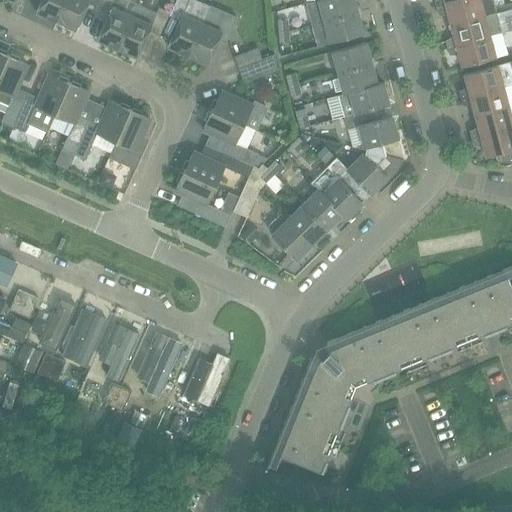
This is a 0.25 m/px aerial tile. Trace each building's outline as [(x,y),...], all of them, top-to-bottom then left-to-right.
[(42,0),(37,13),(57,22),(66,0),(42,0)] [(66,0),(57,22),(76,31),(88,4),(99,9),(103,0),(66,0)] [(103,0),(99,9),(110,14),(98,41),(118,49),(138,4),(128,0),(103,0)] [(176,0),(171,13),(169,16),(179,21),(168,48),(188,56),(203,24),(184,16),(191,0),(176,0)] [(323,0),(306,5),(312,26),(358,13),(354,0),(323,0)] [(440,0),(435,2),(437,8),(467,0),(440,0)] [(491,0),(467,0),(437,8),(439,15),(448,13),(451,26),(495,14),(491,0)] [(157,13),(138,4),(118,49),(137,58),(150,31),(160,36),(169,16),(171,13),(159,7),(157,13)] [(210,6),(203,24),(188,56),(209,65),(220,38),(226,41),(236,17),(210,6)] [(358,13),(312,26),(318,47),(364,34),(358,13)] [(501,34),(495,14),(451,26),(455,39),(445,41),(447,48),(490,37),(501,34)] [(289,31),(288,20),(278,21),(279,32),(289,31)] [(290,42),(289,31),(279,32),(280,43),(290,42)] [(496,58),(490,37),(447,48),(449,55),(458,53),(462,67),(496,58)] [(333,52),(339,73),(372,64),(366,43),(333,52)] [(234,57),(239,69),(262,60),(258,48),(234,57)] [(0,74),(8,56),(0,52),(0,74)] [(275,55),(262,60),(239,69),(244,82),(277,69),(275,55)] [(0,104),(8,108),(2,123),(13,128),(28,93),(18,89),(28,65),(8,56),(0,74),(0,104)] [(468,90),(459,92),(461,99),(504,87),(511,85),(511,71),(510,63),(498,66),(464,75),(468,90)] [(344,91),(345,94),(383,84),(383,83),(377,84),(372,64),(339,73),(340,78),(333,81),(336,93),(344,91)] [(299,84),(296,73),(286,76),(289,87),(299,84)] [(48,133),(50,128),(70,84),(49,74),(39,98),(28,93),(13,128),(25,133),(29,125),(48,133)] [(62,150),(74,155),(90,121),(78,116),(89,92),(70,84),(50,128),(68,136),(62,150)] [(301,95),(299,84),(289,87),(292,97),(301,95)] [(383,84),(340,96),(345,117),(389,105),(383,84)] [(472,103),(475,116),(509,107),(504,87),(461,99),(463,106),(472,103)] [(221,91),(212,111),(244,126),(245,124),(258,131),(268,108),(256,102),(253,106),(221,91)] [(97,134),(116,143),(130,110),(111,102),(100,125),(90,121),(74,155),(86,160),(97,134)] [(367,148),(366,151),(386,157),(386,156),(382,144),(398,139),(389,105),(345,117),(349,129),(359,125),(366,148),(367,148)] [(469,132),(471,139),(511,128),(511,117),(509,107),(475,116),(479,129),(469,132)] [(296,112),(300,129),(310,127),(305,109),(296,112)] [(130,110),(116,143),(109,158),(136,170),(147,145),(146,145),(145,149),(138,146),(150,119),(130,110)] [(227,141),(222,152),(253,167),(259,155),(236,144),(244,126),(212,111),(203,131),(227,141)] [(511,128),(471,139),(473,146),(482,143),(486,158),(496,155),(498,163),(499,164),(501,166),(503,166),(505,166),(511,165),(511,168),(511,128)] [(291,146),(298,153),(306,145),(299,138),(291,146)] [(386,157),(366,151),(365,155),(364,154),(348,170),(337,158),(328,167),(339,178),(339,179),(363,203),(388,178),(376,166),(385,157),(386,157)] [(194,152),(185,172),(217,186),(225,168),(248,178),(253,167),(222,152),(217,163),(194,152)] [(282,168),(275,161),(268,169),(275,176),(282,168)] [(339,178),(328,167),(312,183),(319,190),(323,194),(347,219),(363,203),(339,179),(339,178)] [(275,176),(268,169),(260,177),(267,184),(275,176)] [(217,186),(185,172),(176,191),(199,202),(194,213),(225,227),(231,215),(208,205),(217,186)] [(233,212),(246,218),(247,218),(259,191),(248,179),(233,212)] [(323,194),(319,190),(303,205),(327,229),(342,215),(346,219),(347,219),(323,194)] [(303,205),(288,220),(312,245),(327,229),(303,205)] [(312,245),(288,220),(282,214),(269,227),(275,233),(272,236),(296,260),(312,245)] [(14,266),(0,260),(0,278),(8,282),(14,266)] [(511,289),(507,276),(398,321),(331,349),(318,362),(280,455),(321,472),(356,387),(511,322),(511,289)] [(19,290),(14,300),(34,309),(39,299),(19,290)] [(34,309),(14,300),(10,310),(30,319),(34,309)] [(52,315),(40,312),(30,335),(54,346),(70,308),(57,302),(52,315)] [(108,323),(84,313),(63,361),(66,362),(87,372),(108,323)] [(11,335),(25,342),(31,326),(18,320),(11,335)] [(144,338),(114,327),(98,365),(111,370),(106,380),(112,383),(122,387),(144,338)] [(158,331),(135,380),(149,386),(144,394),(170,406),(196,348),(158,331)] [(16,366),(34,374),(43,352),(25,344),(16,366)] [(37,373),(47,378),(56,358),(46,353),(37,373)] [(212,367),(200,362),(182,400),(207,411),(220,383),(228,363),(217,357),(212,367)] [(63,361),(56,358),(47,378),(57,382),(66,362),(63,361)] [(0,360),(0,372),(5,375),(9,365),(0,360)] [(103,403),(113,407),(122,387),(112,383),(103,403)] [(132,392),(122,387),(113,407),(123,412),(132,392)] [(182,438),(193,443),(202,423),(191,418),(182,438)] [(112,452),(128,459),(142,430),(125,422),(112,452)]
